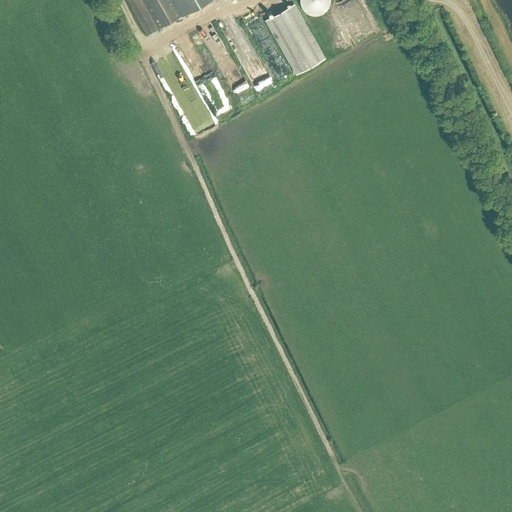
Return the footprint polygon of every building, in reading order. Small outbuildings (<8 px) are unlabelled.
[(126,0),(146,35),(210,0),(126,0)] [(302,8),(305,12),(307,13),(310,14),(313,15),(315,15),(317,15),(320,15),(322,14),(323,13),(326,11),(327,9),(328,7),(329,5),(330,3),(330,1),(329,0),(299,0),(300,1),(300,3),(301,6),(302,8)] [(264,20),(295,75),(325,58),(293,3),(264,20)] [(240,21),(253,15),(251,10),(238,17),(240,21)] [(248,80),(249,83),(265,75),(263,72),(248,80)]
